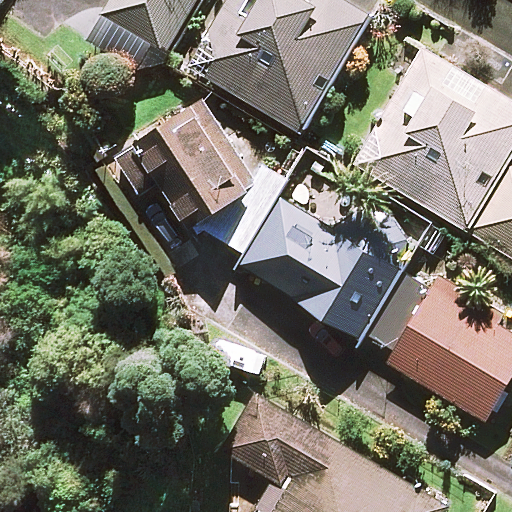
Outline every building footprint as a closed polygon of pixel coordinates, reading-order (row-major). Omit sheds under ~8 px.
[(110,0),(101,16),(165,52),(194,0),(110,0)] [(369,19),(337,0),(227,0),(189,66),(302,132),(369,19)] [(468,230),(510,158),(511,155),(511,101),(423,49),(355,163),(468,230)] [(254,176),(237,150),(199,95),(111,157),(140,199),(158,187),(177,214),(239,254),(286,181),(263,164),(254,176)] [(468,230),(511,256),(511,159),(510,158),(468,230)] [(241,266),(365,338),(406,269),(421,243),(363,210),(349,234),(282,195),(241,266)] [(511,330),(406,269),(365,338),(392,353),(387,361),(486,418),(511,373),(511,330)] [(439,511),(444,505),(284,410),(251,465),(286,485),(270,511),(439,511)]
